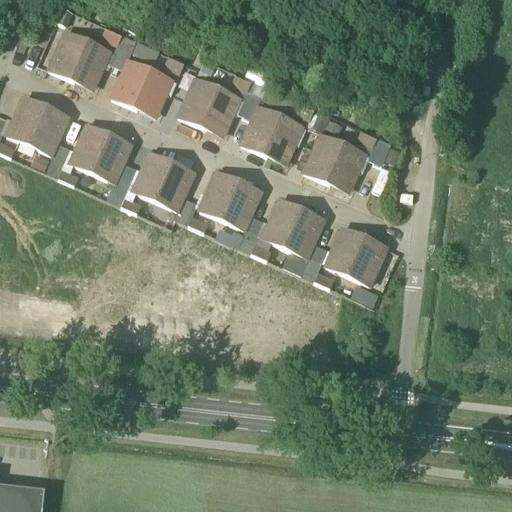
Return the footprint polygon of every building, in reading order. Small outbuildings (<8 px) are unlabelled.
[(62,14),(56,28),(65,32),(71,18),(62,14)] [(120,41),(104,33),(99,43),(115,51),(120,41)] [(77,78),(95,85),(108,57),(64,38),(47,75),(74,87),(77,78)] [(166,62),(162,72),(178,80),(183,70),(166,62)] [(199,75),(211,80),(215,71),(203,65),(199,75)] [(140,106),(158,113),(170,85),(127,66),(123,75),(110,103),(136,115),(140,106)] [(260,104),(265,92),(270,81),(251,72),(246,83),(254,87),(249,99),(260,104)] [(245,97),(250,88),(233,81),(229,90),(245,97)] [(207,124),(225,132),(237,104),(194,84),(177,122),(203,133),(207,124)] [(296,109),(292,118),(308,125),(312,116),(296,109)] [(36,119),(19,112),(6,140),(49,159),(66,122),(40,111),(36,119)] [(270,152),(287,160),(300,132),(257,112),(240,150),(266,161),(270,152)] [(320,140),(328,123),(315,117),(307,134),(320,140)] [(372,153),(376,144),(359,137),(355,146),(372,153)] [(99,148),(82,140),(69,169),(112,188),(129,150),(103,139),(99,148)] [(333,180),(351,188),(363,160),(319,140),(303,178),(329,189),(333,180)] [(14,155),(11,154),(0,148),(0,158),(10,163),(14,155)] [(388,152),(382,165),(394,170),(400,156),(388,152)] [(43,176),(48,164),(34,158),(29,170),(43,176)] [(131,196),(175,216),(192,178),(166,166),(162,175),(144,167),(131,196)] [(57,184),(73,191),(77,183),(61,176),(57,184)] [(111,192),(97,186),(92,197),(106,203),(111,192)] [(259,197),(233,186),(229,194),(211,187),(198,215),(242,235),(259,197)] [(119,210),(125,196),(113,191),(107,205),(119,210)] [(120,212),(136,219),(140,211),(123,203),(120,212)] [(292,222),(274,215),(261,243),(305,263),(322,225),(296,214),(292,222)] [(187,231),(203,238),(206,230),(190,222),(187,231)] [(355,250),(337,243),(324,271),(368,290),(384,253),(359,242),(355,250)] [(250,259),(266,266),(269,257),(253,250),(250,259)] [(305,266),(289,259),(283,272),(299,279),(305,266)] [(316,278),(312,287),(328,294),(332,286),(316,278)] [(367,295),(353,289),(348,301),(362,307),(367,295)] [(0,511),(41,511),(43,496),(0,491),(0,511)]
